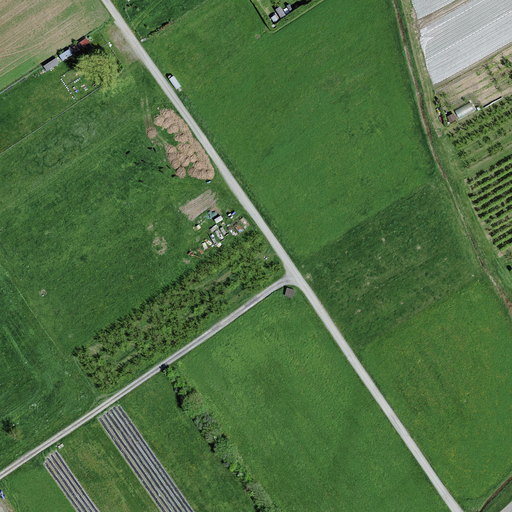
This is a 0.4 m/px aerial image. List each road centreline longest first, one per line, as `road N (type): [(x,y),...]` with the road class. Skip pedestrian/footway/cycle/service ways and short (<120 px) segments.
road 1 (track): [(106,0),(458,511)]
road 2 (track): [(0,477),(293,274)]
